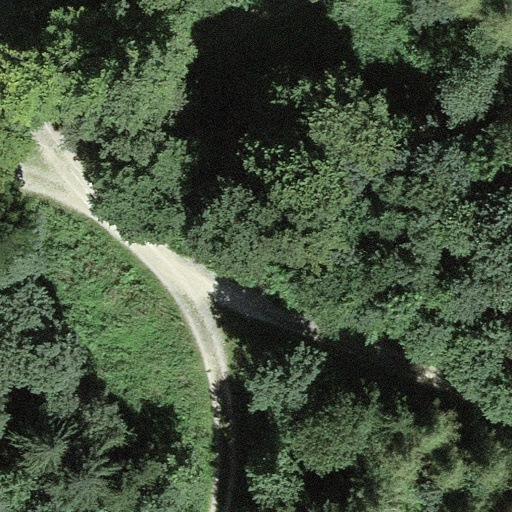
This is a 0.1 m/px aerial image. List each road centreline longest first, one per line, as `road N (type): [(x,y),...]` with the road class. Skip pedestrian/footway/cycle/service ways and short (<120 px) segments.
road 1 (track): [(220,511),(226,411),(196,281),(511,412)]
road 2 (track): [(196,281),(33,129),(281,0)]
road 3 (track): [(3,0),(33,129)]
